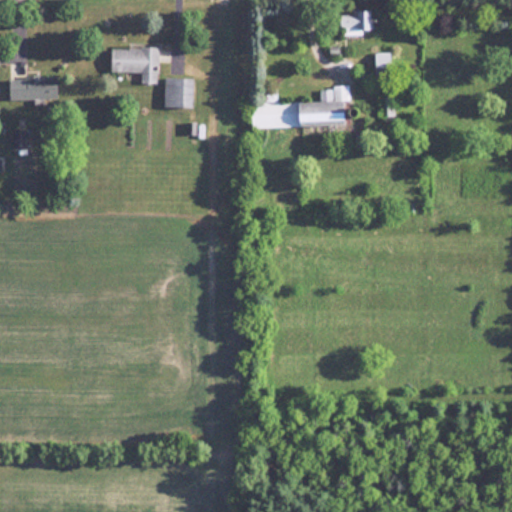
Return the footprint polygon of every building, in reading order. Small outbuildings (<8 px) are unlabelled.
[(372,10),(340,10),(340,34),(372,34),(372,10)] [(111,72),(141,71),(141,83),(158,83),(157,47),(111,47),(111,72)] [(373,53),(373,67),(389,67),(389,52),(373,53)] [(57,98),(57,75),(10,75),(10,98),(57,98)] [(164,107),(193,107),(193,78),(164,78),(164,107)] [(252,128),(348,125),(346,85),(332,86),(333,102),(277,104),(276,89),(251,90),(252,128)] [(12,148),(24,147),(24,129),(12,129),(12,148)]
